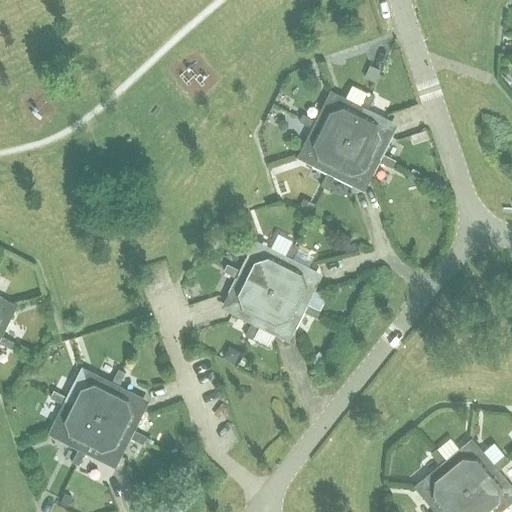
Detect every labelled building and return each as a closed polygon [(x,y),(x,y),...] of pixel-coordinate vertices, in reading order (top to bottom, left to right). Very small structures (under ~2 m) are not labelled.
[(312,67),(302,70),(304,77),(314,74),(312,67)] [(371,67),(365,79),(376,83),(381,71),(371,67)] [(347,141),(370,95),(367,93),(360,105),(341,96),(333,99),(347,141)] [(370,95),(347,141),(390,127),(387,119),(367,109),(374,96),(370,95)] [(347,141),(333,99),(324,101),(315,121),(302,114),(300,118),(347,141)] [(347,141),(300,118),(298,121),(311,128),(301,147),(304,155),(347,141)] [(392,135),(390,127),(347,141),(393,165),(395,161),(382,155),(392,135)] [(323,188),(347,141),(304,155),(307,164),(326,173),(320,186),(323,188)] [(361,184),(347,141),(323,188),(327,190),(333,177),(353,187),(361,184)] [(391,168),(393,165),(347,141),(361,184),(369,181),(379,162),(391,168)] [(409,173),(405,180),(416,186),(420,178),(409,173)] [(303,199),(298,210),(310,216),(315,205),(303,199)] [(265,246),(257,249),(271,291),(295,245),(291,243),(285,255),(265,246)] [(207,245),(203,254),(210,258),(215,248),(207,245)] [(298,246),(295,245),(271,291),(314,277),(311,269),(302,264),(292,259),(295,253),(298,246)] [(295,253),(292,259),(302,264),(311,269),(317,256),(298,246),(295,253)] [(271,291),(257,249),(249,251),(239,271),(227,264),(225,268),(271,291)] [(271,291),(225,268),(223,272),(236,278),(226,297),(229,305),(271,291)] [(314,277),(271,291),(318,314),(320,311),(307,305),(317,285),(314,277)] [(347,281),(340,283),(342,291),(349,289),(347,281)] [(271,291),(229,305),(231,314),(251,323),(244,336),(248,338),(271,291)] [(271,291),(248,338),(252,339),(258,327),(277,336),(285,334),(271,291)] [(316,318),(318,314),(271,291),(285,334),(294,331),(303,312),(316,318)] [(0,311),(9,308),(6,300),(0,296),(0,311)] [(12,316),(9,308),(0,311),(0,338),(13,345),(15,342),(2,336),(12,316)] [(13,345),(0,338),(0,343),(11,349),(13,345)] [(230,347),(224,359),(234,364),(240,352),(230,347)] [(318,352),(310,360),(315,365),(323,357),(318,352)] [(98,418),(121,371),(118,369),(112,382),(92,372),(84,375),(98,418)] [(125,373),(121,371),(98,418),(141,404),(138,395),(119,386),(125,373)] [(98,418),(84,375),(76,378),(66,397),(53,391),(52,394),(98,418)] [(98,418),(52,394),(50,398),(62,404),(53,423),(55,432),(98,418)] [(141,404),(98,418),(145,441),(146,437),(134,431),(144,412),(141,404)] [(75,464),(98,418),(55,432),(58,440),(77,450),(71,462),(75,464)] [(98,418),(75,464),(78,466),(85,453),(104,463),(112,460),(98,418)] [(145,441),(98,418),(112,460),(121,457),(130,438),(143,444),(145,441)] [(450,438),(436,449),(441,454),(445,460),(454,453),(459,449),(450,438)] [(466,491),(471,447),(462,446),(459,449),(454,453),(445,460),(441,454),(436,449),(433,452),(466,491)] [(471,447),(466,491),(506,458),(504,455),(493,464),(479,448),(471,447)] [(422,479),(422,487),(466,491),(433,452),(430,454),(439,465),(422,479)] [(509,461),(506,458),(466,491),(511,496),(511,486),(498,470),(509,461)] [(441,511),(466,491),(422,487),(421,496),(434,511),(441,511)] [(464,511),(466,491),(441,511),(464,511)] [(483,511),(466,491),(464,511),(483,511)] [(511,496),(466,491),(483,511),(500,511),(510,504),(511,496)] [(61,493),(56,504),(67,510),(72,499),(61,493)]
